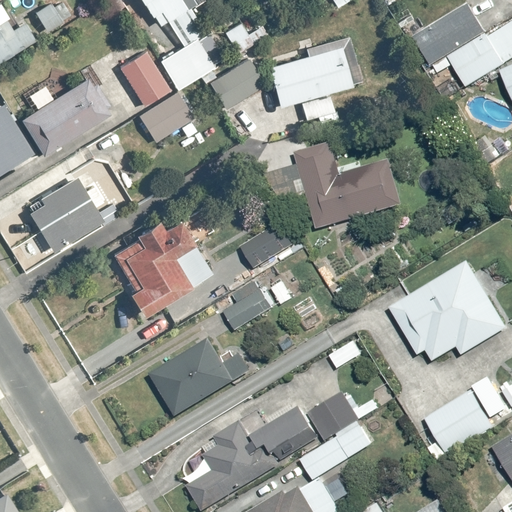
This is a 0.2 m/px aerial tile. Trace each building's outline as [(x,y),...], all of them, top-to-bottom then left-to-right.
[(17,27),(1,0),(0,0),(0,62),(37,39),(26,21),(17,27)] [(72,18),(62,0),(56,0),(35,11),(46,31),(72,18)] [(143,0),(160,27),(191,8),(186,0),(143,0)] [(468,0),(411,35),(430,65),(488,31),(469,0),(468,0)] [(169,22),(183,45),(160,59),(179,89),(215,67),(224,61),(207,34),(191,8),(169,22)] [(433,63),(439,73),(453,65),(467,87),(511,60),(511,16),(488,31),(433,63)] [(243,18),(222,31),(238,56),(264,39),(257,28),(251,31),(243,18)] [(336,109),(331,91),(358,84),(346,44),(270,66),(281,106),(298,101),(303,118),(336,109)] [(171,89),(147,49),(120,66),(144,105),(171,89)] [(268,83),(252,56),(209,81),(225,108),(268,83)] [(511,66),(502,71),(511,94),(511,66)] [(114,111),(91,75),(23,118),(45,154),(114,111)] [(195,117),(180,91),(139,114),(154,141),(195,117)] [(0,175),(36,154),(5,104),(0,106),(0,175)] [(125,158),(109,131),(79,149),(96,176),(125,158)] [(338,182),(327,144),(295,153),(299,165),(265,175),(273,205),(307,196),(316,229),(402,205),(391,167),(338,182)] [(95,181),(84,187),(78,177),(30,207),(55,249),(104,220),(96,207),(107,201),(95,181)] [(165,220),(143,234),(144,236),(115,255),(136,287),(130,291),(146,315),(179,293),(213,272),(196,244),(199,242),(184,218),(169,227),(165,220)] [(282,222),(236,247),(249,271),(295,245),(282,222)] [(510,329),(470,262),(393,307),(421,356),(430,350),(436,361),(461,347),(465,355),(510,329)] [(294,298),(282,276),(269,283),(281,305),(294,298)] [(274,308),(257,279),(233,294),(238,303),(225,311),(236,330),(274,308)] [(229,362),(213,337),(154,374),(180,416),(253,371),(242,353),(229,362)] [(356,340),(328,358),(338,374),(366,356),(356,340)] [(498,425),(475,387),(427,416),(449,454),(498,425)] [(204,510),(327,437),(328,440),(362,419),(345,391),(316,409),(314,404),(256,438),(245,419),(217,435),(224,447),(206,458),(214,471),(190,486),(204,510)] [(511,413),(511,406),(508,399),(492,409),(499,421),(511,413)] [(302,458),(314,479),(322,475),(375,444),(363,423),(302,458)] [(511,434),(494,445),(511,475),(511,434)] [(289,495),(287,492),(249,511),(341,511),(343,511),(325,476),(289,495)] [(18,511),(7,493),(0,497),(0,511),(18,511)] [(455,511),(446,496),(420,511),(455,511)] [(356,511),(384,511),(377,500),(356,511)]
